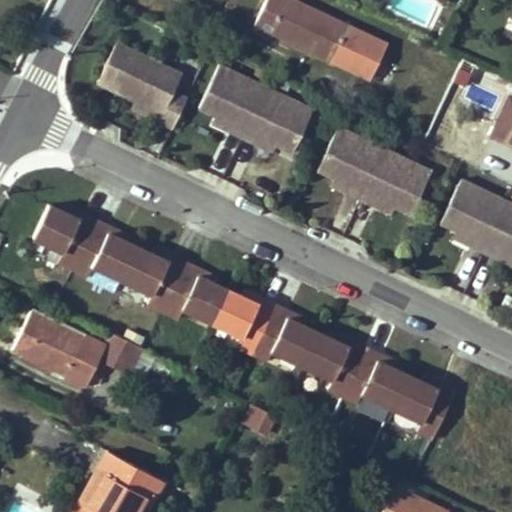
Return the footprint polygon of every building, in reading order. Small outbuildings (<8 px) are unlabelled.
[(309,50),(332,61),(348,26),(293,0),(266,0),(254,24),(293,42),(296,33),(314,41),(309,50)] [(293,42),(309,50),(314,41),(296,33),(293,42)] [(163,121),(174,125),(187,97),(173,90),(182,72),(116,41),(97,80),(135,98),(162,111),(158,119),(163,121)] [(312,109),(218,65),(198,108),(215,116),(230,123),(227,130),(230,132),(252,142),(257,144),(260,137),(276,145),(292,152),(312,109)] [(462,98),(492,109),(498,93),(468,82),(462,98)] [(162,111),(135,98),(132,106),(158,119),(162,111)] [(230,123),(215,116),(211,122),(227,130),(230,123)] [(431,170),(337,126),(317,169),(333,177),(349,184),(346,191),(350,193),(361,198),(371,203),(376,205),(379,198),(395,206),(411,213),(431,170)] [(276,145),(260,137),(257,144),(273,151),(276,145)] [(349,184),(333,177),(330,184),(346,191),(349,184)] [(511,202),(460,179),(440,222),(456,229),(472,237),(469,244),(473,246),(495,256),(499,258),(502,251),(511,255),(511,202)] [(395,206),(379,198),(376,205),(391,213),(395,206)] [(33,233),(64,248),(59,259),(88,273),(93,262),(152,290),(147,301),(163,308),(179,316),(183,305),(241,333),(237,344),(251,350),(267,358),(272,348),(332,376),(327,386),(341,393),(357,401),(362,392),(420,420),(416,429),(432,437),(456,387),(439,380),(432,382),(421,377),(418,376),(397,366),(394,365),(384,360),(381,352),(350,337),(343,341),(331,335),(328,334),(304,322),(294,318),(292,310),(287,307),(275,301),(263,295),(260,294),(254,298),(241,292),(216,280),(204,275),(203,267),(198,265),(186,260),(172,252),(169,251),(163,255),(151,249),(127,238),(116,233),(114,225),(112,224),(82,210),(80,209),(75,213),(61,206),(48,201),(33,233)] [(61,206),(75,213),(80,209),(64,201),(61,206)] [(114,225),(116,233),(127,238),(129,232),(114,225)] [(472,237),(456,229),(453,236),(469,244),(472,237)] [(151,249),(163,255),(169,251),(154,244),(151,249)] [(511,255),(502,251),(499,258),(511,263),(511,255)] [(203,267),(204,275),(216,280),(218,275),(203,267)] [(241,292),(254,298),(260,294),(243,286),(241,292)] [(96,349),(81,342),(84,335),(85,332),(33,307),(14,348),(26,354),(51,366),(65,373),(68,369),(83,377),(96,349)] [(292,310),(294,318),(304,322),(306,316),(292,310)] [(331,335),(343,341),(350,337),(334,329),(331,335)] [(144,347),(113,332),(101,357),(132,371),(144,347)] [(99,342),(84,335),(81,342),(96,349),(99,342)] [(381,352),(384,360),(394,365),(396,359),(381,352)] [(23,360),(48,372),(51,366),(26,354),(23,360)] [(421,377),(432,382),(439,380),(423,372),(421,377)] [(249,400),(238,421),(265,435),(276,414),(249,400)] [(144,511),(162,478),(107,449),(73,511),(144,511)] [(396,486),(383,511),(449,511),(448,511),(448,509),(396,486)]
